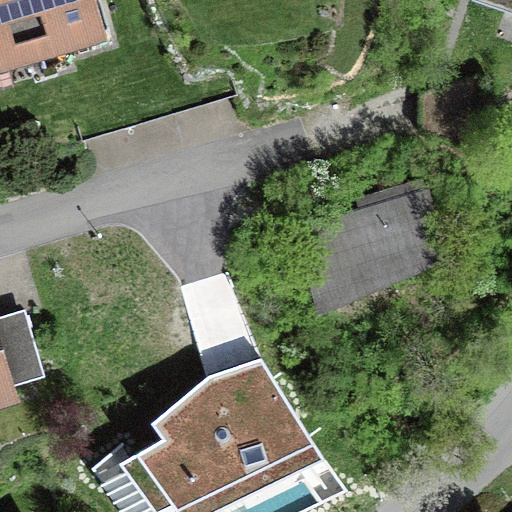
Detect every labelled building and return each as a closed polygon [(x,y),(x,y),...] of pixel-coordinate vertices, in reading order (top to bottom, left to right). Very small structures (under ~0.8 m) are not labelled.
[(0,0),(0,61),(92,35),(81,0),(0,0)] [(511,0),(474,0),(472,9),(511,21),(511,0)] [(488,88),(424,98),(420,134),(480,159),(488,88)] [(320,304),(432,267),(406,189),(295,228),(320,304)] [(0,400),(15,396),(11,383),(42,374),(25,314),(0,321),(0,400)] [(152,511),(220,511),(324,460),(267,364),(205,380),(155,422),(162,438),(117,465),(152,511)]
